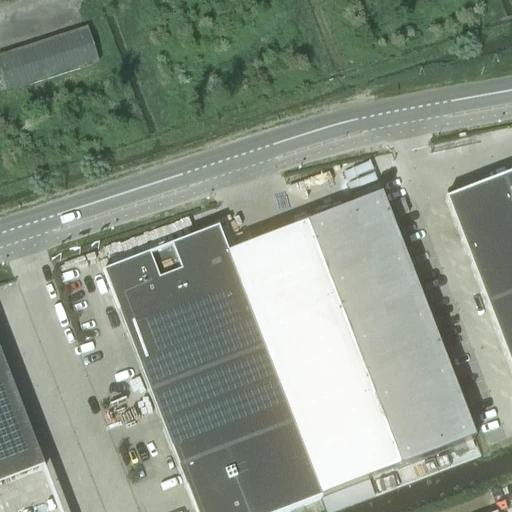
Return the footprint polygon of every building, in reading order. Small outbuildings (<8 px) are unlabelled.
[(0,58),(0,71),(6,92),(7,93),(97,64),(86,30),(81,32),(74,34),(58,39),(50,42),(31,48),(23,50),(8,56),(0,58)] [(511,385),(511,176),(442,203),(511,385)] [(380,197),(305,226),(399,470),(474,441),(380,197)] [(191,511),(291,511),(319,501),(215,232),(101,277),(191,511)] [(0,488),(43,472),(0,361),(0,488)]
